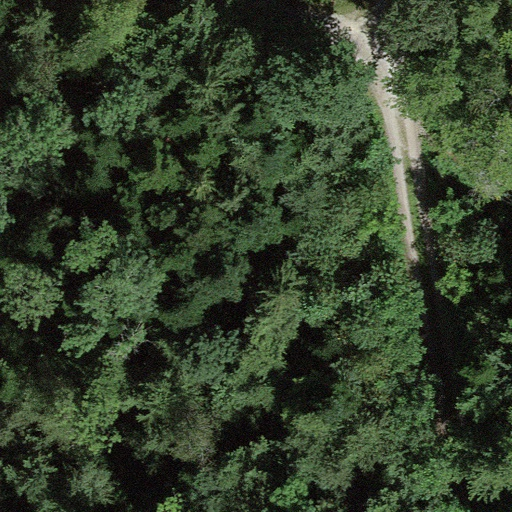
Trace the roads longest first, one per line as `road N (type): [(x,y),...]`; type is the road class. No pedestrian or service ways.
road 1 (track): [(405,0),(408,73),(471,511)]
road 2 (track): [(0,96),(209,3)]
road 3 (track): [(200,0),(408,73)]
